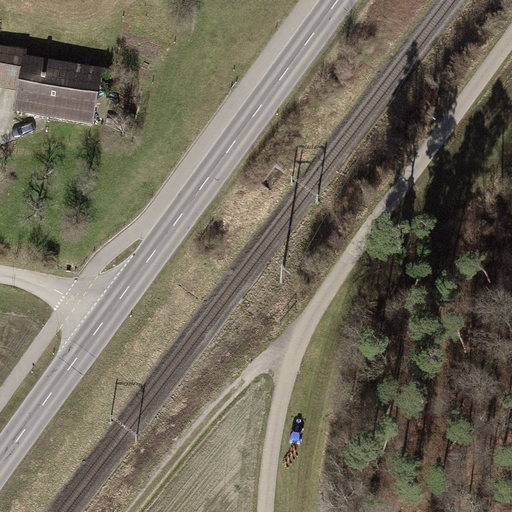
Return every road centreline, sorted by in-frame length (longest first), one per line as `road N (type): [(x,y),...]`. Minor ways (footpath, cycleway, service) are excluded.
road 1 (secondary): [(340,0),(0,466)]
road 2 (track): [(511,30),(313,312),(282,397),(266,511)]
road 3 (track): [(134,511),(233,390),(301,337)]
